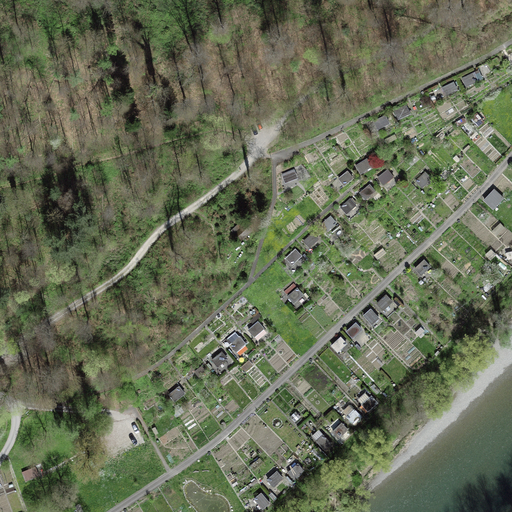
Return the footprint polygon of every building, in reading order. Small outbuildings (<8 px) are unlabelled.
[(474,71),(462,77),(466,86),(479,80),(474,71)] [(454,81),(442,87),(446,95),(458,89),(454,81)] [(406,104),(395,110),(399,118),(410,112),(406,104)] [(385,114),(373,120),(378,128),(390,122),(385,114)] [(458,127),(466,123),(463,118),(455,122),(458,127)] [(445,130),(449,135),(456,129),(452,124),(445,130)] [(367,158),(356,165),(361,173),(372,166),(367,158)] [(294,168),(281,174),(285,182),(298,177),(294,168)] [(388,169),(378,177),(384,184),(394,176),(388,169)] [(347,170),(338,178),(344,185),(353,177),(347,170)] [(425,171),(415,180),(422,187),(432,178),(425,171)] [(369,183),(359,192),(366,199),(376,191),(369,183)] [(494,190),(484,201),(492,209),(503,198),(494,190)] [(350,198),(340,207),(347,213),(356,205),(350,198)] [(330,215),(320,224),(326,231),(336,222),(330,215)] [(242,220),(231,229),(240,239),(253,229),(246,221),(244,223),(242,220)] [(313,231),(303,240),(309,247),(319,238),(313,231)] [(295,248),(286,257),(292,265),(302,255),(295,248)] [(424,259),(415,268),(421,275),(431,266),(424,259)] [(297,287),(287,295),(293,302),(303,294),(297,287)] [(386,294),(376,303),(383,310),(393,301),(386,294)] [(371,308),(363,315),(372,324),(379,318),(371,308)] [(258,321),(248,329),(254,336),(264,328),(258,321)] [(356,322),(346,331),(352,338),(363,329),(356,322)] [(240,336),(229,344),(235,352),(246,344),(240,336)] [(341,336),(331,345),(337,352),(347,343),(341,336)] [(222,351),(211,359),(218,367),(228,359),(222,351)] [(179,385),(168,394),(174,401),(185,393),(179,385)] [(371,395),(361,404),(368,411),(378,402),(371,395)] [(349,413),(346,416),(354,425),(363,416),(350,403),(345,408),(349,413)] [(342,422),(332,431),(338,438),(348,429),(342,422)] [(323,434),(316,440),(325,450),(332,444),(323,434)] [(297,463),(287,472),(294,480),(304,471),(297,463)] [(277,471),(267,479),(273,486),(283,478),(277,471)] [(261,492),(253,499),(262,509),(270,502),(261,492)]
